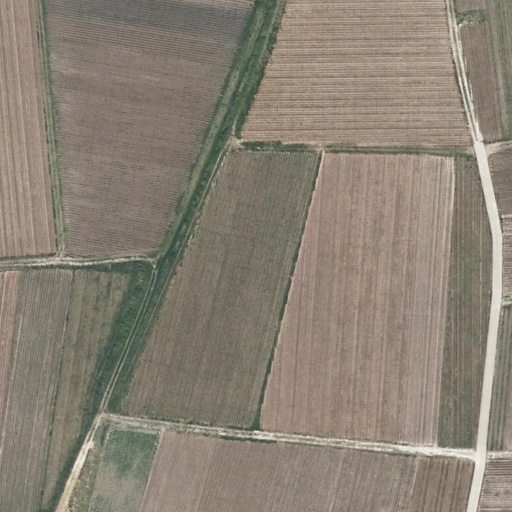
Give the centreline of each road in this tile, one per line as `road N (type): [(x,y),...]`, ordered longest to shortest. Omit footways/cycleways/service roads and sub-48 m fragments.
road 1 (track): [(63,511),(254,0)]
road 2 (track): [(511,451),(95,420)]
road 3 (unclassified): [(479,146),(493,282),(469,511)]
road 4 (track): [(511,141),(479,146),(444,0)]
road 5 (track): [(160,253),(0,267)]
